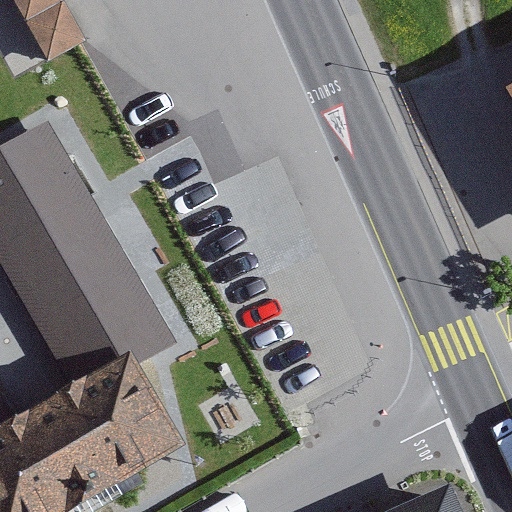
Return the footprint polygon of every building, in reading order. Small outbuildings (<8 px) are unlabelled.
[(8,0),(20,20),(40,60),(83,37),(62,0),(8,0)] [(511,73),(500,80),(511,101),(511,73)] [(0,247),(80,389),(130,361),(165,341),(45,130),(0,155),(0,247)] [(0,434),(0,511),(54,511),(87,494),(176,444),(130,361),(80,389),(0,434)] [(452,511),(441,488),(391,511),(452,511)]
